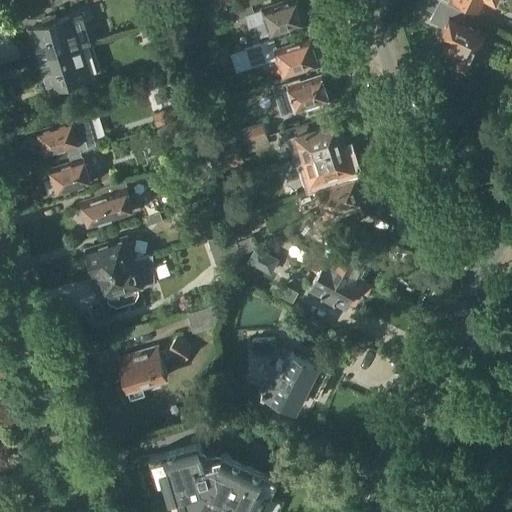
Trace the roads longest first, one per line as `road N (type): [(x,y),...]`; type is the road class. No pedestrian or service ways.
road 1 (residential): [(486,259),(438,222),(367,0)]
road 2 (tertiary): [(75,511),(0,268)]
road 3 (secondary): [(447,336),(361,511)]
